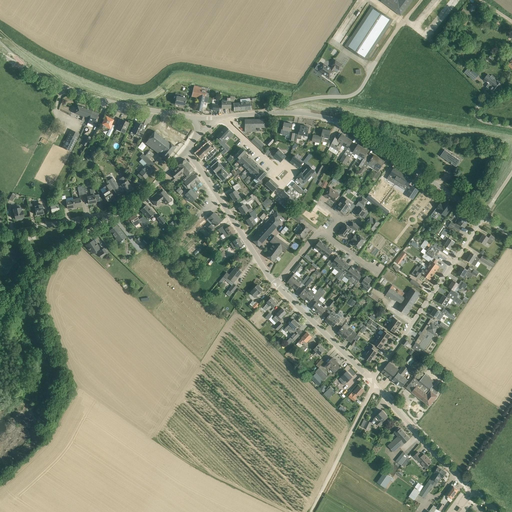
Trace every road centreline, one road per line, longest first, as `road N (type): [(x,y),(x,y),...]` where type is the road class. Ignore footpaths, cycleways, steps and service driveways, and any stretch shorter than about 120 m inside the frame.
road 1 (track): [(32,58),(134,97),(186,74),(306,99)]
road 2 (unclassified): [(483,216),(341,122),(265,113)]
road 3 (track): [(511,135),(306,99)]
road 4 (tertiary): [(192,116),(65,88),(0,54)]
road 5 (unclassified): [(371,381),(483,216)]
road 6 (tertiary): [(497,511),(374,384)]
road 7 (tertiary): [(275,284),(187,149)]
road 8 (unclassified): [(0,329),(39,268),(109,216)]
road 9 (unclassified): [(311,511),(374,384)]
road 10 (tertiary): [(371,381),(275,284)]
road 11 (unclassified): [(265,113),(357,92),(376,61)]
